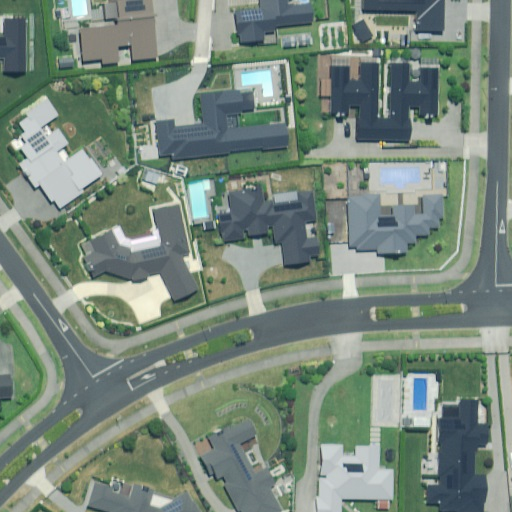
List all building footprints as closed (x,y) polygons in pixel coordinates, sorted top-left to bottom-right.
[(116,0),(118,11),(109,12),(111,24),(79,28),(83,59),(101,57),(101,62),(119,60),(117,45),(130,43),(132,58),(156,56),(150,0),(116,0)] [(274,24),(311,20),(309,2),(293,3),(292,0),(259,0),(260,7),(234,9),(237,32),(240,32),(240,39),(264,37),(263,29),(274,28),(274,24)] [(363,0),(364,7),(416,7),(416,27),(442,28),(442,0),(363,0)] [(25,69),(24,16),(4,16),(4,35),(0,34),(0,55),(4,55),(4,70),(25,69)] [(373,35),(362,17),(352,23),(363,41),(373,35)] [(307,33),(299,34),(300,44),(308,43),(307,33)] [(296,35),(284,36),(285,46),(297,45),(296,35)] [(349,64),(331,64),(330,111),(349,111),(349,104),(359,104),(359,116),(357,116),(357,138),(409,138),(409,117),(407,117),(408,104),(419,104),(418,112),(437,112),(438,65),(419,65),(419,80),(408,80),(408,61),(390,61),(389,117),(377,117),(378,61),(360,60),(359,78),(349,78),(349,64)] [(263,147),(286,145),(284,122),(227,128),(225,113),(241,111),(239,89),(200,93),(203,122),(174,125),(173,117),(156,119),(160,153),(172,152),(172,158),(228,151),(228,148),(263,144),(263,147)] [(56,114),(45,97),(25,111),(28,116),(19,122),(25,130),(20,133),(25,140),(19,145),(27,157),(19,162),(35,185),(39,182),(50,199),(53,197),(59,206),(83,189),(80,186),(100,172),(90,157),(89,158),(82,147),(62,161),(55,150),(67,141),(56,127),(44,135),(38,126),(56,114)] [(262,186),(228,191),(231,210),(218,212),(221,239),(273,232),(274,242),(281,241),(284,262),(309,259),(308,254),(317,253),(315,236),(306,237),(304,219),(315,218),(312,189),(297,191),(299,200),(272,203),(272,199),(263,200),(262,186)] [(361,195),(347,195),(349,245),(376,244),(376,251),(406,250),(406,242),(415,241),(414,234),(427,233),(426,226),(438,226),(438,217),(443,216),(442,193),(421,194),(422,213),(413,213),(413,203),(391,204),(392,214),(380,214),(379,192),(361,193),(361,195)] [(106,269),(134,277),(148,276),(147,273),(159,271),(174,300),(197,288),(181,254),(189,252),(179,202),(153,208),(158,234),(132,240),(124,237),(118,226),(88,239),(94,251),(83,255),(93,275),(106,269)] [(0,395),(9,394),(8,377),(0,377),(0,395)] [(459,418),(438,418),(436,484),(427,483),(427,502),(436,502),(436,510),(456,511),(455,511),(482,511),(484,474),(473,473),(474,443),(485,444),(486,423),(476,423),(476,416),(476,399),(460,399),(459,418)] [(216,479),(220,477),(223,483),(218,486),(231,511),(235,511),(240,510),(241,511),(278,511),(282,510),(269,486),(274,483),(267,469),(255,474),(239,442),(256,434),(248,418),(209,438),(214,448),(200,455),(209,473),(212,472),(216,479)] [(341,445),(320,445),(319,496),(316,496),(315,511),(339,511),(340,497),(391,498),(392,470),(377,469),(378,446),(355,446),(354,455),(341,455),(341,445)] [(199,511),(188,492),(157,509),(148,505),(153,492),(131,490),(130,496),(112,493),(113,488),(92,484),(88,506),(111,510),(110,511),(199,511)]
